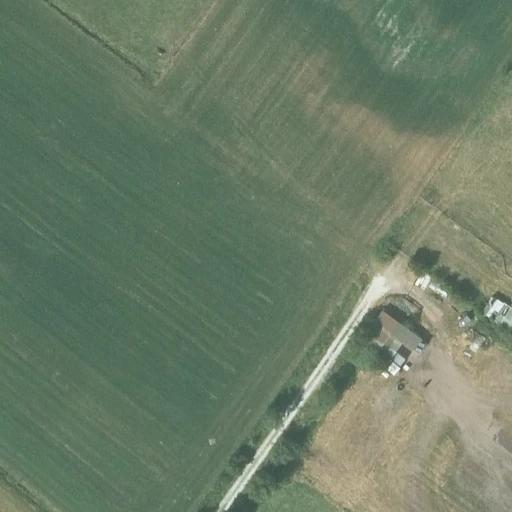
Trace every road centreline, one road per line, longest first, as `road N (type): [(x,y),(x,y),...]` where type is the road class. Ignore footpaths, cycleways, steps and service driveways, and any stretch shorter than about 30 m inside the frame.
road 1 (track): [(405,253),(223,511)]
road 2 (track): [(387,281),(425,308),(443,338),(454,420)]
